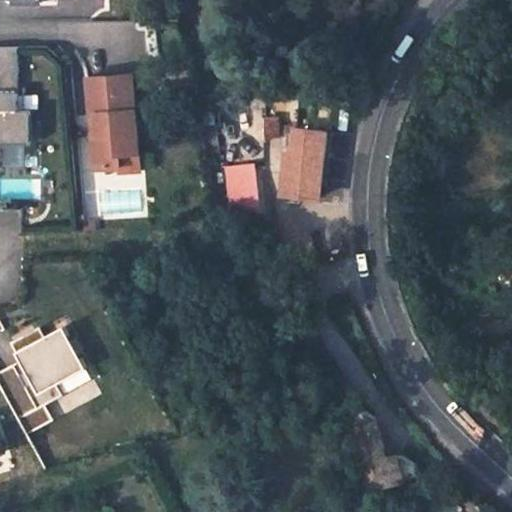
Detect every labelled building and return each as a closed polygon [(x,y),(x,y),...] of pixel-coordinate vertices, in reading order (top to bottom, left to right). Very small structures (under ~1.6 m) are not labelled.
[(6,143),(28,143),(28,120),(22,120),(21,47),(0,46),(0,166),(6,166),(6,143)] [(123,166),(122,153),(141,151),(135,73),(90,77),(93,114),(99,113),(101,132),(95,133),(98,168),(123,166)] [(281,118),(267,119),(268,138),(282,138),(281,118)] [(122,153),(123,166),(123,171),(143,169),(141,151),(122,153)] [(329,158),(289,154),(285,194),(320,198),(323,170),(328,170),(329,158)] [(227,212),(261,211),(259,163),(225,164),(227,212)] [(0,379),(21,419),(21,418),(30,434),(45,425),(37,410),(48,404),(66,395),(60,384),(90,368),(68,326),(49,336),(40,341),(35,331),(14,342),(24,360),(0,372),(0,379)] [(40,341),(49,336),(44,326),(35,331),(40,341)] [(37,410),(45,425),(56,420),(48,404),(37,410)] [(359,409),(347,412),(369,489),(418,475),(415,463),(400,455),(384,460),(381,450),(383,450),(374,418),(359,409)]
